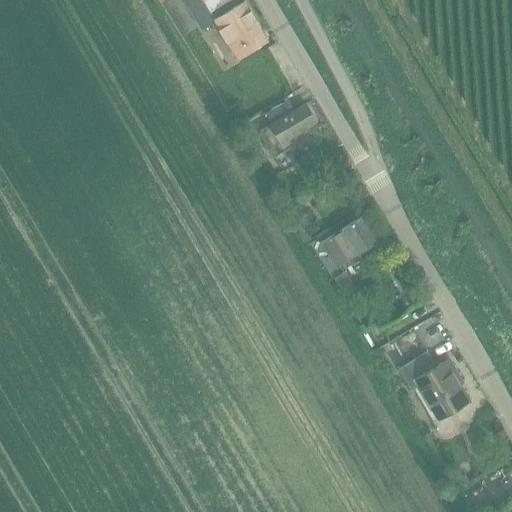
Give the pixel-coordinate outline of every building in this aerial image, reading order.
[(238,58),(251,50),(268,40),(244,0),(203,0),(205,2),(193,8),(198,17),(210,10),(238,58)] [(290,137),(299,132),(316,122),(306,103),(294,110),(289,99),(280,104),(273,108),(266,112),(272,123),(259,130),(274,156),(294,144),(290,137)] [(297,208),(311,200),(306,192),(292,199),(297,208)] [(337,267),(361,251),(378,241),(363,216),(346,226),(322,242),(337,267)] [(342,290),(353,283),(345,271),(334,279),(342,290)] [(439,418),(452,410),(470,400),(446,360),(436,366),(427,351),(400,367),(412,388),(419,383),(439,418)]
